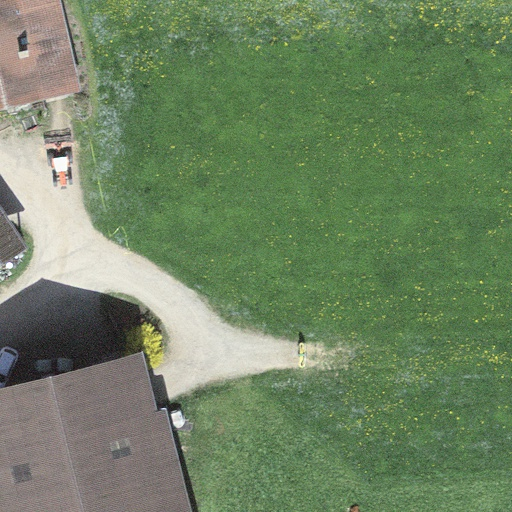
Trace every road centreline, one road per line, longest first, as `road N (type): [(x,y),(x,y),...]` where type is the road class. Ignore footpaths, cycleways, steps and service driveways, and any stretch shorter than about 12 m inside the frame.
road 1 (track): [(57,237),(209,327),(205,353),(163,387)]
road 2 (track): [(0,173),(57,237),(57,291),(0,334)]
road 3 (track): [(207,340),(287,360),(334,357)]
